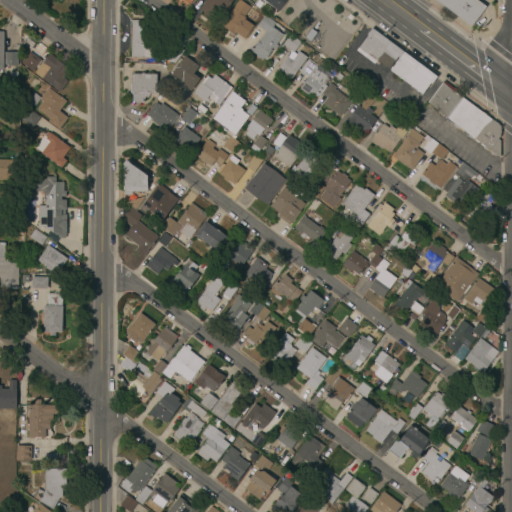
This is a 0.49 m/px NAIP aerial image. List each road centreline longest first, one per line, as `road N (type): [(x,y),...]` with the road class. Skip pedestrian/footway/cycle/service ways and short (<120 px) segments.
road 1 (tertiary): [(97,511),(107,283),(102,0)]
road 2 (residential): [(511,3),(509,511)]
road 3 (residential): [(511,420),(134,139),(102,137)]
road 4 (residential): [(511,274),(145,0)]
road 5 (residential): [(436,511),(137,285),(107,283)]
road 6 (residential): [(241,511),(0,330)]
